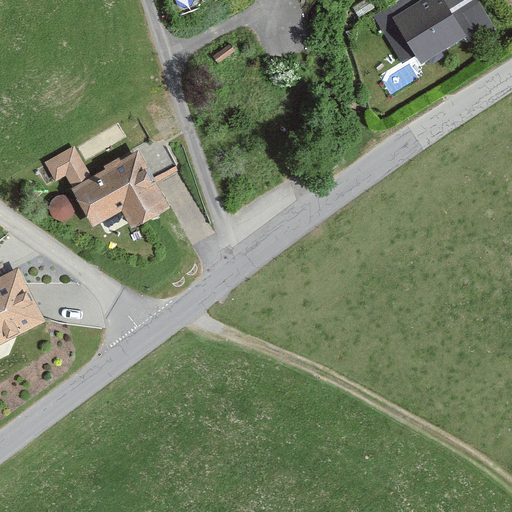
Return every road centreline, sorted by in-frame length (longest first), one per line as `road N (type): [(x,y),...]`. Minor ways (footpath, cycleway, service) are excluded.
road 1 (unclassified): [(511,80),(331,196),(158,331)]
road 2 (unclassified): [(158,331),(0,455)]
road 3 (residential): [(158,331),(0,211)]
